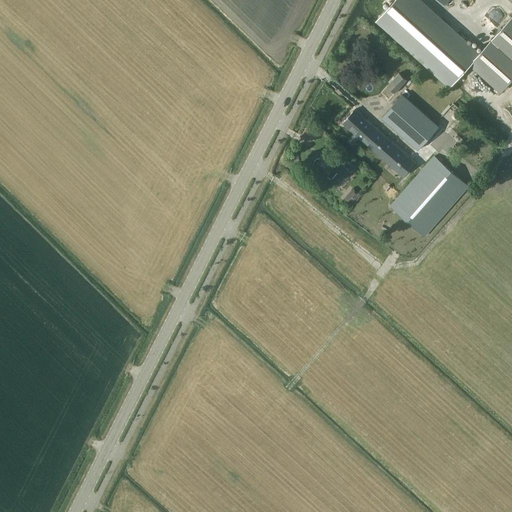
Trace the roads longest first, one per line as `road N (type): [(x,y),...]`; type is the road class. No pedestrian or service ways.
road 1 (tertiary): [(74,511),(334,0)]
road 2 (track): [(250,164),(383,269),(417,261),(511,140)]
road 3 (track): [(383,269),(280,395)]
